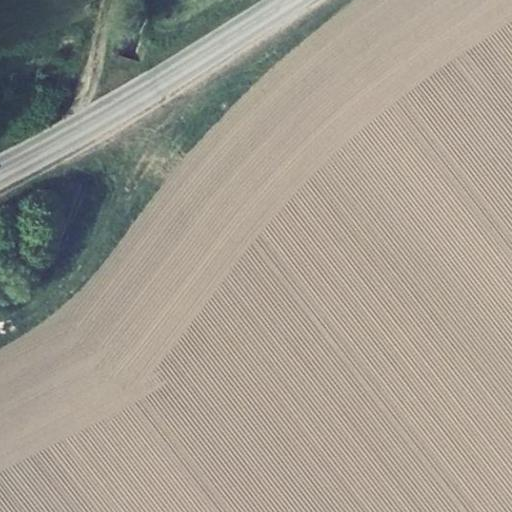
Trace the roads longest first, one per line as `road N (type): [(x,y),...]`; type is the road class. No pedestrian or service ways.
road 1 (tertiary): [(288,0),(0,170)]
road 2 (unknown): [(85,52),(201,0)]
